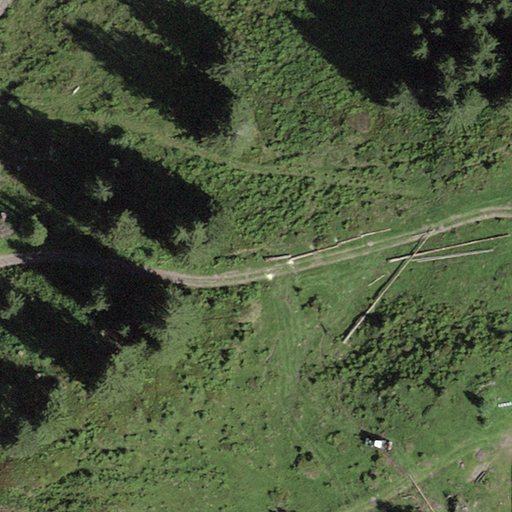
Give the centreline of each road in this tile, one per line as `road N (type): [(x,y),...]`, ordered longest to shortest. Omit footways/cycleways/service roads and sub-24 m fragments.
road 1 (track): [(511,211),(479,213),(254,277),(186,279),(65,254),(0,260)]
road 2 (track): [(355,511),(511,423)]
